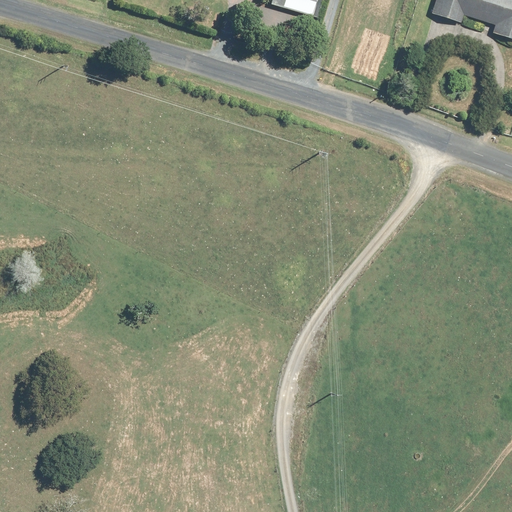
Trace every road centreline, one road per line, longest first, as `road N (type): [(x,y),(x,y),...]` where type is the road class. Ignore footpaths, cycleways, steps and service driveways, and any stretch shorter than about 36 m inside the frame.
road 1 (residential): [(0,5),(355,110),(511,166)]
road 2 (unknown): [(432,137),(329,279),(295,347),(280,431),(288,511)]
